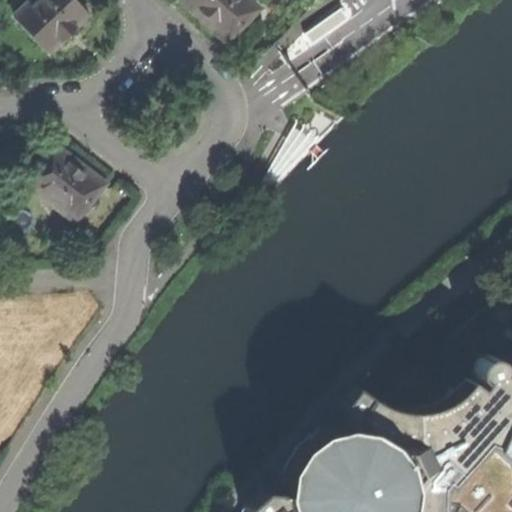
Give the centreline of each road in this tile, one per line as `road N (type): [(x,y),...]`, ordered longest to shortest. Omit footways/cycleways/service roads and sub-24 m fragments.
road 1 (residential): [(134,277),(131,316),(6,511)]
road 2 (residential): [(174,186),(224,131),(227,109),(220,81),(163,17)]
road 3 (residential): [(0,283),(134,277)]
road 4 (residential): [(75,105),(174,186)]
road 5 (residential): [(163,17),(116,74),(75,105)]
